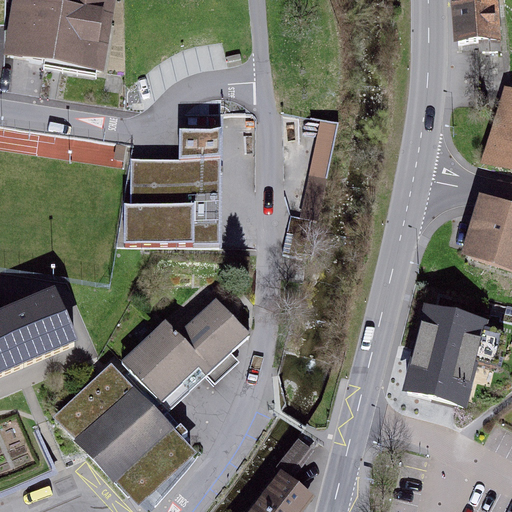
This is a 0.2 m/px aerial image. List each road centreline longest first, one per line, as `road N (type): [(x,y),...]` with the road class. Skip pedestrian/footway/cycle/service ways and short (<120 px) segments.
road 1 (residential): [(176,511),(216,463),(255,391),(266,329),(264,86)]
road 2 (tertiary): [(332,511),(414,181)]
road 3 (residential): [(0,111),(146,130),(193,91),(264,86)]
road 4 (tertiary): [(414,181),(429,0)]
